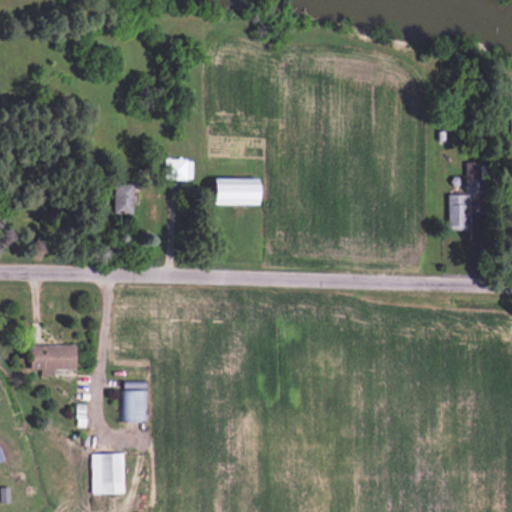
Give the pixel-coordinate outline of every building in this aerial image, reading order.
[(189,179),(189,159),(161,159),(161,179),(189,179)] [(257,181),(200,181),(200,205),(257,205),(257,181)] [(127,183),(108,183),(108,212),(127,212),(127,183)] [(466,228),(466,194),(445,194),(445,228),(466,228)] [(70,368),(70,343),(34,343),(34,368),(70,368)] [(145,379),(117,379),(118,420),(146,420),(145,379)] [(87,492),(120,492),(120,452),(87,452),(87,492)]
